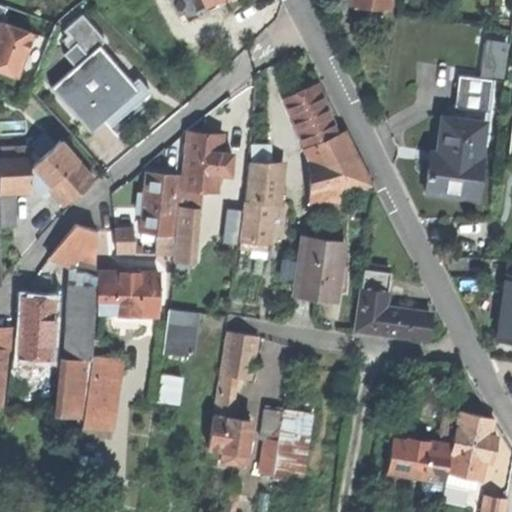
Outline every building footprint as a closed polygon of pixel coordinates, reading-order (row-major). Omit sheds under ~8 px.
[(347,0),(347,4),(387,8),(387,0),(347,0)] [(74,66),(97,45),(103,40),(80,14),(63,30),(69,37),(64,42),(68,47),(62,53),(74,66)] [(32,33),(0,21),(0,71),(16,77),(32,33)] [(505,46),(482,43),(477,77),(456,74),(451,106),(461,108),(459,119),(439,117),(435,153),(429,152),(425,178),(424,191),(474,198),(479,158),(478,158),(481,130),(484,131),(492,79),(501,80),(505,46)] [(136,90),(131,84),(97,45),(74,66),(50,87),(89,131),(103,119),(136,90)] [(136,90),(103,119),(109,126),(143,96),(145,94),(134,81),(131,84),(136,90)] [(306,147),(338,134),(316,84),(284,97),(295,122),(306,147)] [(218,174),(230,175),(231,162),(232,153),(221,151),(222,134),(187,131),(182,189),(179,189),(172,263),(190,265),(194,221),(197,221),(200,192),(216,193),(218,174)] [(343,131),(338,134),(306,147),(308,161),(310,200),(370,183),(343,131)] [(30,144),(41,157),(55,144),(45,132),(30,144)] [(41,157),(30,167),(48,187),(63,203),(93,176),(59,140),(55,144),(41,157)] [(30,187),(30,184),(30,167),(29,159),(18,159),(18,149),(3,149),(3,160),(0,159),(0,225),(14,225),(12,187),(30,187)] [(272,201),(272,162),(248,162),(244,203),(240,238),(266,241),(269,203),(272,201)] [(44,189),(48,187),(30,167),(30,184),(38,194),(44,189)] [(156,234),(173,236),(178,175),(170,174),(146,172),(144,196),(142,211),(141,233),(147,233),(156,234)] [(70,267),(94,274),(96,231),(74,225),(49,258),(70,267)] [(132,231),(115,232),(116,254),(133,254),(132,231)] [(171,255),(173,236),(156,234),(155,255),(171,255)] [(293,295),(335,301),(338,280),(344,242),(303,236),(300,256),(299,256),(293,295)] [(495,338),(511,340),(511,259),(506,258),(498,321),(495,338)] [(66,355),(90,356),(94,274),(70,267),(66,355)] [(356,329),(426,339),(429,312),(407,309),(386,307),(391,272),(364,268),(356,329)] [(158,274),(97,272),(96,309),(128,310),(157,311),(158,274)] [(19,356),(50,358),(52,318),(54,297),(23,295),(19,356)] [(163,351),(191,355),(195,327),(196,313),(168,310),(163,351)] [(0,348),(7,349),(9,349),(10,327),(0,326),(0,348)] [(221,373),(232,375),(249,378),(252,357),(256,335),(228,331),(221,373)] [(82,412),(90,356),(66,355),(60,409),(82,412)] [(114,358),(90,356),(82,412),(79,426),(105,430),(114,358)] [(226,407),(232,375),(221,373),(215,406),(226,407)] [(159,401),(176,403),(179,377),(161,375),(159,401)] [(224,416),(226,407),(215,406),(214,415),(224,416)] [(267,438),(278,440),(283,410),(265,407),(260,437),(267,438)] [(440,446),(447,448),(454,410),(444,408),(439,433),(440,446)] [(313,415),(283,410),(278,440),(273,474),(303,479),(313,415)] [(443,482),(468,487),(470,476),(480,478),(484,459),(492,460),(497,435),(490,434),(493,418),(479,415),(459,411),(451,448),(443,482)] [(223,449),(242,453),(244,453),(250,421),(237,419),(224,416),(214,415),(208,447),(223,449)] [(393,431),(392,438),(406,441),(408,434),(393,431)] [(273,474),(278,440),(267,438),(261,472),(273,474)] [(406,441),(392,438),(386,471),(399,473),(442,480),(447,448),(440,446),(415,442),(406,441)] [(240,464),(242,453),(223,449),(221,460),(240,464)] [(396,489),(399,473),(386,471),(383,487),(396,489)] [(239,485),(232,484),(229,498),(231,498),(236,499),(239,485)] [(481,511),(502,511),(505,499),(485,495),(481,511)]
